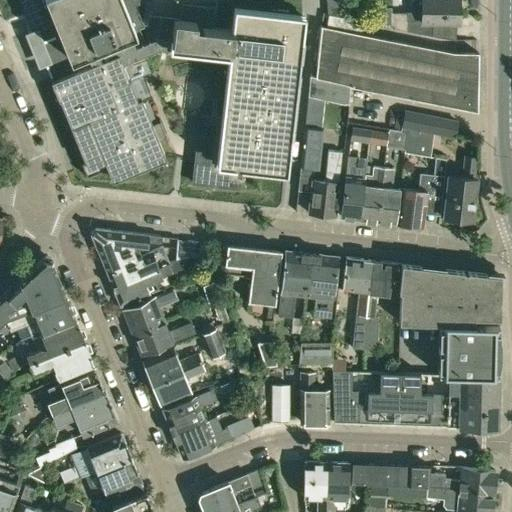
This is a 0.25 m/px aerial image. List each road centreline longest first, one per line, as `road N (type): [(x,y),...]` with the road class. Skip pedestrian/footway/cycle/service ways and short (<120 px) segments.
road 1 (residential): [(511,254),(255,229),(104,204),(82,209),(69,231)]
road 2 (residential): [(165,484),(292,440),(511,453)]
road 3 (residential): [(69,231),(165,484)]
road 4 (unclassified): [(38,205),(38,158),(0,67)]
